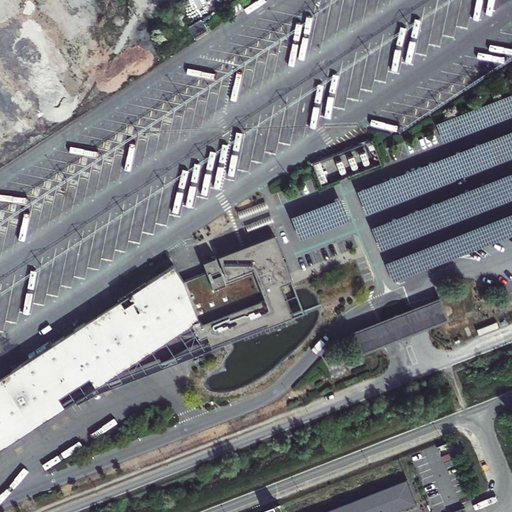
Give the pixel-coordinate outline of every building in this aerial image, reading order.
[(187,28),(194,39),(208,30),(201,19),(187,28)] [(177,269),(0,383),(0,453),(67,410),(60,399),(91,378),(99,390),(192,329),(201,342),(210,338),(214,348),(271,326),(273,328),(296,319),(283,287),(296,282),(278,237),(206,265),(210,273),(187,284),(177,269)] [(383,323),(353,334),(362,357),(390,346),(419,335),(452,321),(444,299),(414,310),(383,323)] [(329,511),(394,511),(420,502),(412,480),(329,511)] [(287,511),(284,503),(272,507),(273,511),(287,511)]
